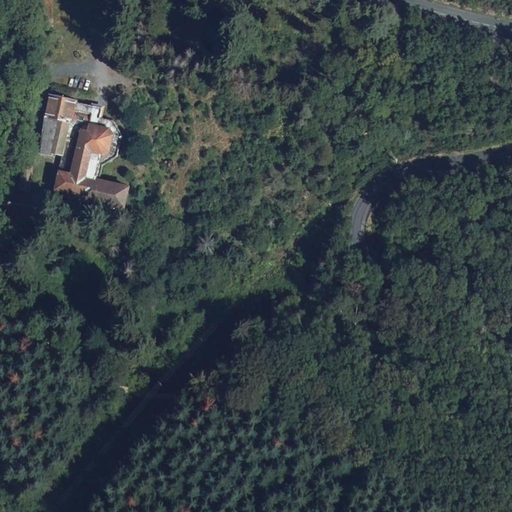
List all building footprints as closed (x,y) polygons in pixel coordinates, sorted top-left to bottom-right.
[(52,12),(51,0),(36,0),(36,12),(52,12)] [(52,25),(52,12),(36,12),(36,26),(52,25)] [(124,208),(128,188),(100,181),(103,165),(117,155),(123,135),(116,124),(113,121),(101,118),(102,108),(50,96),(41,153),(52,155),(52,152),(64,155),(59,173),(60,174),(57,194),(71,197),(70,203),(81,207),(83,200),(124,208)] [(27,191),(32,168),(23,166),(22,172),(17,172),(13,184),(12,183),(10,193),(18,194),(18,190),(27,191)] [(50,200),(18,194),(10,193),(1,191),(0,198),(0,212),(45,220),(50,200)] [(187,287),(185,284),(170,289),(173,300),(188,296),(187,293),(192,292),(191,286),(187,287)] [(151,370),(155,357),(141,352),(137,366),(151,370)]
